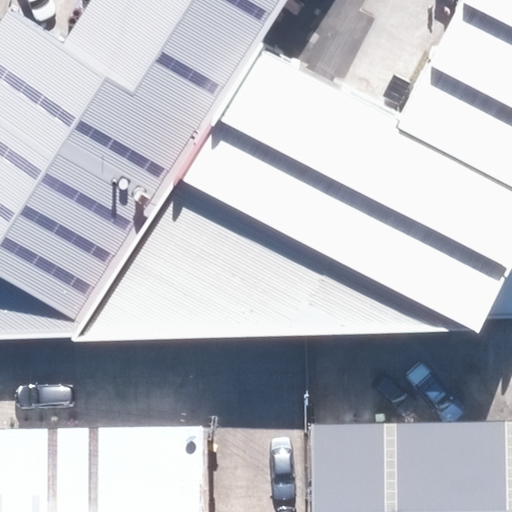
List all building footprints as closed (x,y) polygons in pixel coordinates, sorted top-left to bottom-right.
[(304,0),(79,0),(52,41),(5,27),(0,33),(0,344),(68,342),(278,42),(304,0)] [(278,42),(68,342),(478,334),(484,321),(511,268),(511,0),(462,0),(410,103),(278,42)] [(511,268),(484,321),(511,320),(511,268)] [(511,511),(511,436),(295,441),(296,511),(511,511)] [(188,511),(187,439),(0,442),(0,511),(188,511)]
